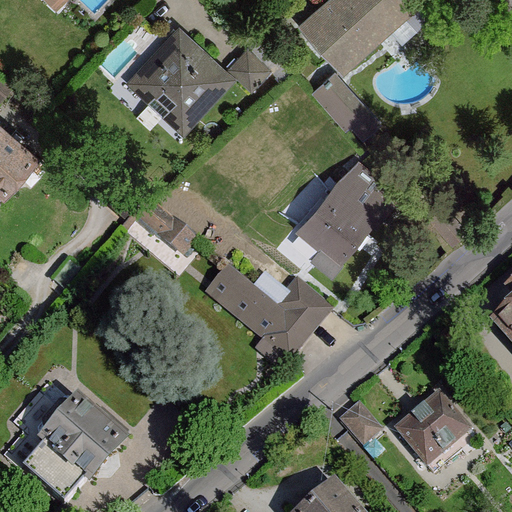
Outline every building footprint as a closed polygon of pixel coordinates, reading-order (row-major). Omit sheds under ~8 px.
[(330,0),(302,24),(344,69),(380,38),(373,29),(405,0),(330,0)] [(229,78),(180,33),(134,82),(183,128),(229,78)] [(264,58),(273,69),(284,82),(296,71),(276,48),(264,58)] [(248,49),(229,70),(252,91),(273,69),(248,49)] [(384,124),(338,72),(315,92),(349,131),(353,126),(366,140),(384,124)] [(0,99),(13,84),(0,73),(0,99)] [(139,110),(149,99),(131,81),(120,92),(139,110)] [(0,124),(0,182),(5,186),(33,153),(0,124)] [(343,178),(301,229),(323,245),(311,258),(333,276),(344,264),(341,260),(372,221),(376,223),(399,197),(360,164),(343,178)] [(138,213),(148,202),(139,194),(129,205),(138,213)] [(184,256),(197,239),(149,200),(148,202),(138,213),(136,215),(184,256)] [(470,233),(448,207),(432,220),(454,247),(470,233)] [(83,273),(71,262),(54,281),(67,292),(83,273)] [(232,268),(211,293),(267,339),(287,314),(280,307),(232,268)] [(299,284),(280,307),(287,314),(310,333),(330,308),(299,284)] [(312,335),(310,333),(287,314),(267,339),(292,360),(312,335)] [(511,314),(500,325),(511,337),(511,314)] [(441,398),(400,432),(429,467),(470,432),(441,398)] [(72,401),(68,402),(41,431),(40,436),(49,443),(91,478),(122,443),(105,429),(82,410),(72,401)] [(110,423),(102,415),(88,403),(82,410),(105,429),(110,423)] [(381,431),(361,407),(345,421),(364,445),(381,431)] [(110,423),(105,429),(122,443),(130,433),(106,411),(102,415),(110,423)] [(91,478),(49,443),(25,471),(66,508),(91,478)] [(353,511),(335,491),(311,511),(353,511)]
